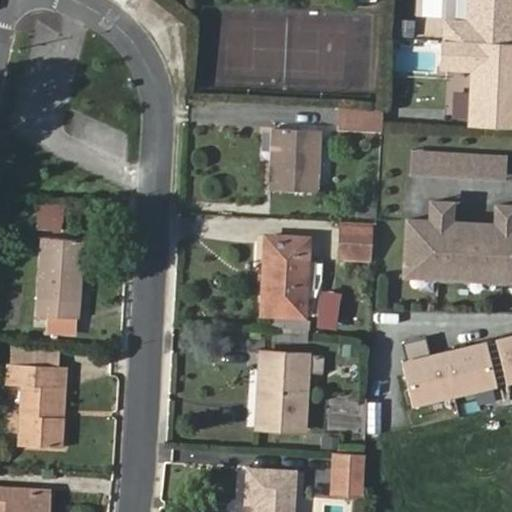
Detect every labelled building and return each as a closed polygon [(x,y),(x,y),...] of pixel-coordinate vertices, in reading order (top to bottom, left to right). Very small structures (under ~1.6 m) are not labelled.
[(511,7),(511,0),(470,0),(469,22),(447,21),(446,39),(511,42),(511,14),(511,8),(511,7)] [(395,34),(414,36),(415,20),(396,18),(395,34)] [(511,124),(511,60),(511,49),(511,42),(446,39),(444,39),(442,67),(474,68),(471,122),(511,124)] [(383,108),(339,104),(337,126),(381,130),(383,108)] [(273,127),(269,188),(318,190),(322,129),(273,127)] [(506,180),(507,155),(411,150),(410,176),(506,180)] [(64,230),(65,202),(37,201),(36,228),(64,230)] [(454,216),(454,203),(434,202),(433,216),(454,216)] [(511,219),(511,206),(498,205),(497,219),(511,219)] [(511,280),(511,225),(409,220),(406,275),(511,280)] [(341,226),(338,259),(372,261),(374,228),(341,226)] [(266,236),(261,312),(305,314),(309,238),(266,236)] [(43,238),(37,315),(79,318),(84,240),(43,238)] [(321,287),(318,325),(339,327),(342,289),(321,287)] [(511,334),(499,338),(509,381),(511,379),(511,334)] [(401,344),(406,363),(430,357),(425,338),(401,344)] [(416,403),(495,384),(485,344),(430,357),(406,363),(416,403)] [(12,345),(12,363),(59,366),(60,348),(12,345)] [(261,351),(256,427),(304,429),(308,373),(324,373),(324,354),(261,351)] [(59,366),(12,363),(9,363),(7,383),(23,385),(19,444),(63,447),(64,416),(56,415),(59,366)] [(68,367),(59,366),(56,415),(64,416),(68,367)] [(330,492),(364,495),(367,453),(333,452),(330,492)] [(257,503),(256,511),(294,511),(296,471),(249,469),(247,502),(257,503)] [(41,511),(44,490),(0,487),(0,510),(7,511),(41,511)] [(48,511),(50,490),(44,490),(41,511),(48,511)]
